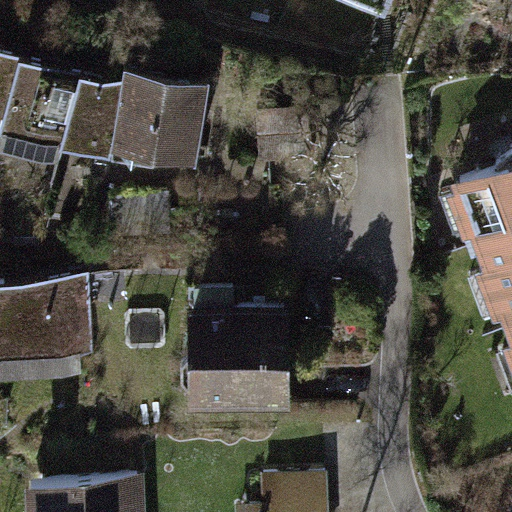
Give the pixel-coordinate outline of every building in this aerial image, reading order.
[(35,60),(0,51),(0,127),(16,131),(35,60)] [(35,60),(16,131),(83,149),(101,77),(35,60)] [(142,75),(140,89),(128,160),(215,173),(228,88),(142,75)] [(140,89),(101,77),(83,149),(128,160),(140,89)] [(511,175),(469,191),(511,307),(511,175)] [(96,280),(0,285),(0,317),(5,373),(104,364),(96,280)] [(307,292),(211,298),(218,404),(313,398),(312,381),(307,292)] [(266,496),(239,498),(239,511),(334,511),(333,467),(265,471),(266,496)] [(140,511),(140,489),(45,491),(45,511),(140,511)]
